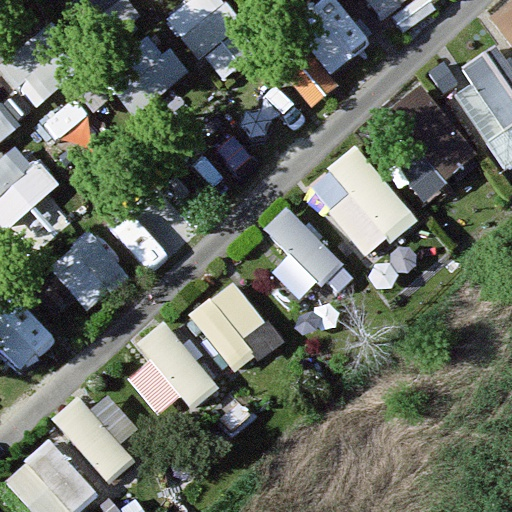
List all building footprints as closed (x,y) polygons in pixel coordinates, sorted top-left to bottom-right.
[(136,0),(71,0),(71,1),(103,41),(143,8),(136,0)] [(226,0),(182,0),(170,10),(205,55),(245,23),(226,0)] [(353,0),(312,0),(298,6),(325,66),(373,45),(353,0)] [(372,0),(387,17),(407,0),(372,0)] [(511,0),(508,0),(491,14),(511,40),(511,0)] [(52,17),(0,57),(0,58),(33,101),(86,59),(52,17)] [(126,100),(186,83),(172,33),(112,49),(126,100)] [(441,78),(511,158),(511,67),(486,38),(441,78)] [(439,174),(473,152),(427,78),(392,99),(439,174)] [(0,137),(17,125),(0,101),(0,137)] [(346,182),(325,210),(380,251),(421,198),(348,144),(329,170),(346,182)] [(8,146),(0,153),(0,214),(8,224),(46,189),(8,146)] [(293,199),(268,221),(332,290),(356,268),(293,199)] [(85,296),(126,261),(96,226),(55,261),(85,296)] [(228,359),(276,327),(240,272),(192,304),(228,359)] [(170,314),(140,338),(194,405),(224,382),(170,314)] [(108,479),(136,456),(81,389),(53,412),(108,479)] [(40,511),(66,511),(103,480),(56,427),(5,472),(40,511)]
